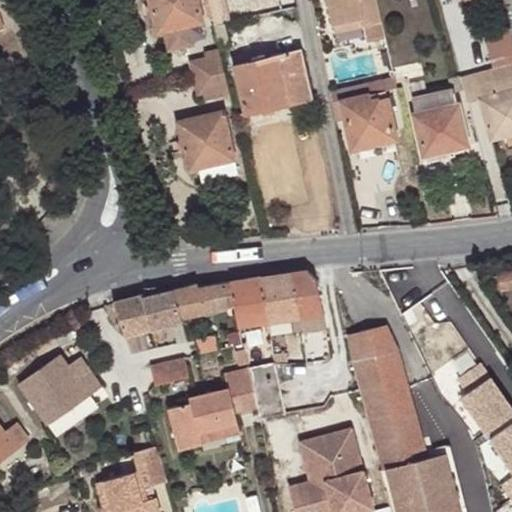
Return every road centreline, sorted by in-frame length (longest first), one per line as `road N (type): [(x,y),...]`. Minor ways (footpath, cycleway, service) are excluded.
road 1 (unknown): [(356,248),(303,0)]
road 2 (secondary): [(95,232),(109,211),(114,174),(71,0)]
road 3 (secondary): [(317,252),(178,264),(95,232)]
road 4 (secondary): [(511,231),(317,252)]
road 5 (unclassified): [(317,252),(391,311),(421,376)]
road 6 (secondary): [(95,232),(0,318)]
